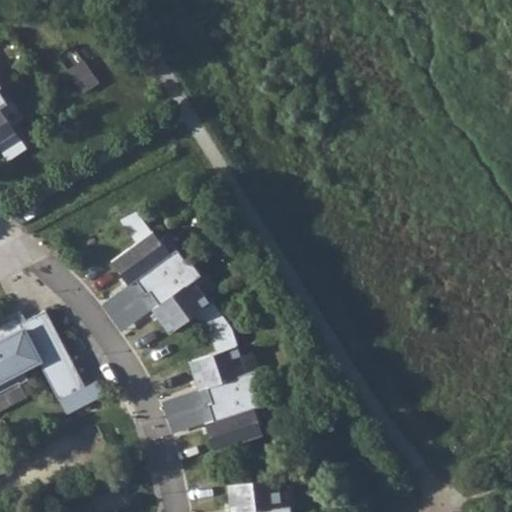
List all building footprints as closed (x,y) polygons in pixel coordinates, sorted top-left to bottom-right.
[(83,60),(72,69),(88,89),(99,81),(83,60)] [(0,142),(17,131),(0,106),(7,101),(0,90),(0,85),(1,85),(0,83),(0,142)] [(154,228),(112,259),(130,283),(126,286),(136,300),(139,297),(149,310),(153,307),(171,332),(212,301),(195,278),(203,273),(192,258),(188,260),(178,246),(171,252),(154,228)] [(136,300),(126,286),(104,302),(124,328),(149,310),(139,297),(136,300)] [(0,391),(15,384),(16,386),(30,378),(25,367),(40,359),(68,411),(106,391),(99,378),(87,384),(47,308),(22,322),(18,314),(0,323),(0,391)] [(239,342),(190,358),(200,387),(194,389),(200,404),(196,406),(201,422),(207,420),(216,448),(265,432),(255,404),(264,401),(259,384),(263,383),(256,366),(248,369),(239,342)] [(200,404),(194,389),(166,399),(176,430),(201,422),(196,406),(200,404)] [(280,475),(229,481),(233,511),(228,511),(227,511),(293,511),(293,501),(284,503),(280,475)]
